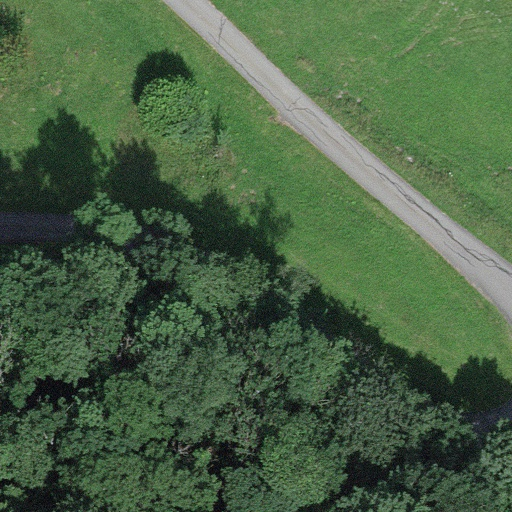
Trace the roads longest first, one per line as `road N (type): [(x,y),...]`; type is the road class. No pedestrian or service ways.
road 1 (unclassified): [(0,239),(82,238),(181,264),(269,306),(358,401),(438,445),(511,433)]
road 2 (unclassified): [(511,292),(179,0)]
